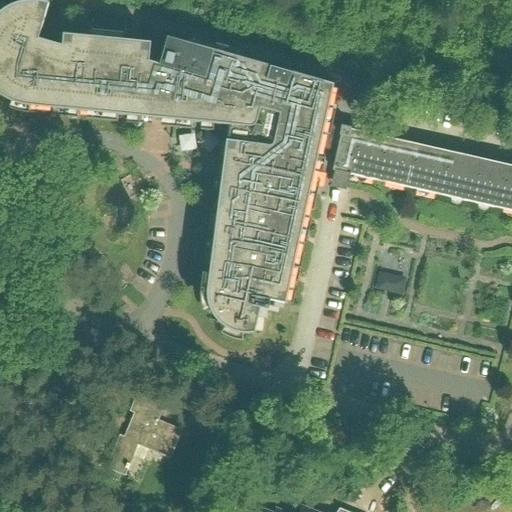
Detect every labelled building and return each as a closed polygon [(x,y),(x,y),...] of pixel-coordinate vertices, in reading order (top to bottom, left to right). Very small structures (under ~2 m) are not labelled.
[(0,95),(3,98),(7,101),(11,103),(16,105),(20,106),(25,107),(29,108),(150,119),(180,122),(204,125),(242,135),(240,143),(227,141),(222,179),(207,292),(207,295),(207,299),(208,302),(208,305),(209,309),(211,312),(212,315),(214,318),(216,321),(218,323),(221,326),(223,328),(226,330),(229,331),(232,333),(236,334),(239,335),(242,335),(246,335),(249,335),(253,335),(256,334),(256,333),(255,333),(260,310),(260,309),(253,307),(255,298),(285,305),(286,306),(286,305),(310,195),(323,139),(340,142),(342,131),(341,131),(341,128),(326,125),(331,101),(334,86),(167,39),(167,40),(160,66),(149,63),(150,54),(151,44),(139,43),(130,42),(86,38),(76,37),(64,36),(63,47),(52,44),(39,41),(49,6),(49,5),(45,4),(40,3),(36,2),(31,2),(26,3),(22,4),(17,5),(13,7),(9,9),(5,11),(1,14),(0,14),(0,95)] [(347,103),(356,106),(361,87),(352,84),(347,103)] [(356,114),(369,117),(374,93),(362,90),(356,114)] [(406,98),(403,109),(419,113),(421,102),(406,98)] [(340,142),(331,180),(333,180),(348,183),(361,186),(363,177),(511,211),(511,167),(372,136),(372,137),(351,133),(352,129),(343,127),(342,127),(341,128),(341,131),(342,131),(340,142)] [(108,469),(124,475),(127,469),(129,470),(131,465),(129,464),(132,456),(133,456),(137,445),(170,459),(181,432),(158,422),(164,408),(137,397),(131,411),(136,413),(132,424),(131,424),(128,431),(129,431),(125,439),(121,437),(108,469)]
